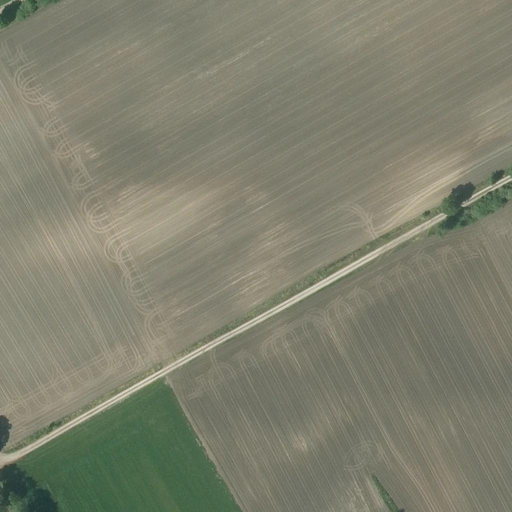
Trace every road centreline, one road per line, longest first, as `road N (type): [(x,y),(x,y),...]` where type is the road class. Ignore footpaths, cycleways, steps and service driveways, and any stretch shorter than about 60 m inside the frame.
road 1 (track): [(511,178),(0,461)]
road 2 (track): [(19,0),(0,10),(0,492),(11,511)]
